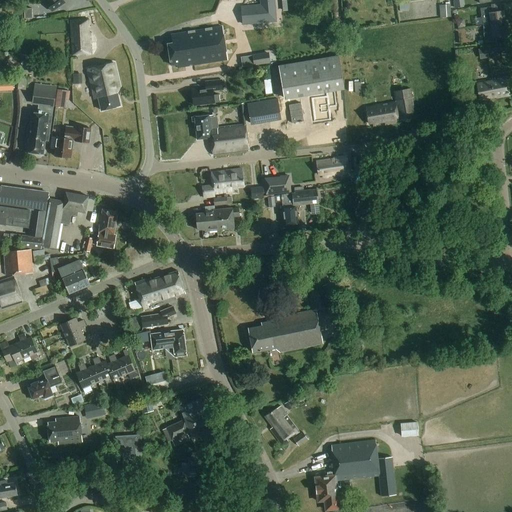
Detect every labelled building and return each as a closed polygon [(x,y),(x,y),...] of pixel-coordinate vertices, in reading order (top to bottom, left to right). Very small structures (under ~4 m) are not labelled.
[(48,0),(50,2),(47,4),(52,12),(65,3),(62,0),(48,0)] [(259,0),(260,6),(242,8),(243,25),(260,23),(262,23),(277,22),(274,0),(259,0)] [(452,3),(441,3),(441,16),(452,15),(452,3)] [(483,26),(505,23),(503,11),(492,13),(491,7),(480,9),(483,26)] [(72,56),(90,55),(88,20),(71,21),(72,56)] [(505,23),(483,26),(485,44),(496,42),(496,36),(507,35),(505,23)] [(227,61),(222,27),(171,35),(173,44),(168,44),(171,66),(176,65),(177,68),(227,61)] [(480,60),(492,58),(502,56),(500,46),(478,50),(480,60)] [(254,65),(270,63),(269,53),(252,56),(254,65)] [(338,88),(344,87),(338,56),(279,67),(284,98),(331,90),(338,88)] [(119,88),(113,63),(87,70),(94,99),(98,98),(101,111),(120,107),(117,94),(119,88)] [(208,66),(191,67),(192,76),(209,74),(208,66)] [(74,72),(74,82),(83,82),(82,72),(74,72)] [(510,98),(506,77),(476,83),(479,99),(483,98),(484,103),(490,102),(489,99),(496,97),(496,100),(510,98)] [(0,91),(13,90),(13,81),(0,81),(0,91)] [(219,95),(213,95),(213,91),(223,90),(222,81),(205,82),(206,89),(192,90),(193,105),(214,103),(219,103),(219,95)] [(35,84),(32,103),(54,106),(57,87),(35,84)] [(332,95),(316,98),(320,122),(336,119),(334,106),(341,105),(338,88),(331,90),(332,95)] [(416,118),(410,88),(393,91),(395,102),(366,107),(368,124),(372,123),(373,127),(379,126),(379,124),(385,123),(385,125),(399,123),(399,121),(416,118)] [(57,90),(55,107),(65,108),(66,100),(69,101),(70,91),(57,90)] [(277,100),(247,105),(249,126),(280,121),(277,100)] [(52,115),(31,113),(29,128),(28,128),(26,145),(27,145),(26,152),(36,154),(37,155),(40,155),(41,154),(42,155),(44,140),(48,141),(52,115)] [(214,127),(212,115),(195,117),(197,140),(211,138),(213,155),(249,151),(246,125),(217,128),(217,127),(214,127)] [(91,129),(77,128),(76,131),(66,130),(65,138),(57,137),(54,157),(71,160),(72,151),(70,151),(72,140),(75,141),(89,143),(91,129)] [(349,174),(346,157),(333,159),(333,160),(316,162),(318,175),(322,174),(323,178),(328,178),(327,176),(333,175),(334,176),(349,174)] [(242,169),(222,171),(224,193),(231,192),(231,187),(244,186),(242,169)] [(224,193),(222,171),(211,173),(213,186),(202,187),(204,198),(215,197),(214,195),(224,193)] [(265,178),(265,183),(266,192),(266,196),(285,194),(291,193),(290,175),(280,176),(280,177),(265,178)] [(0,218),(1,219),(1,216),(14,218),(13,225),(27,227),(30,211),(33,211),(30,231),(42,233),(45,213),(46,213),(49,194),(1,187),(0,187),(0,218)] [(262,187),(250,188),(251,200),(263,199),(262,187)] [(274,197),(268,198),(269,207),(275,207),(274,202),(282,202),(285,225),(297,223),(296,205),(319,203),(317,192),(317,190),(304,191),(299,191),(294,192),(294,193),(282,195),(282,194),(274,197)] [(64,201),(52,199),(48,222),(46,221),(43,239),(42,248),(58,250),(62,225),(69,226),(71,216),(76,217),(77,212),(85,214),(87,197),(65,193),(64,201)] [(231,199),(226,199),(226,197),(214,199),(214,206),(232,204),(231,199)] [(215,210),(214,206),(206,207),(206,213),(196,214),(198,230),(206,229),(206,231),(217,230),(215,210)] [(215,210),(217,230),(234,229),(233,217),(239,217),(238,208),(232,209),(232,208),(215,210)] [(114,212),(101,210),(96,245),(113,248),(115,236),(113,236),(116,215),(114,212)] [(8,249),(19,251),(21,236),(10,235),(8,249)] [(40,250),(41,250),(42,248),(43,239),(22,236),(21,247),(40,250)] [(86,237),(83,251),(90,253),(93,239),(86,237)] [(41,250),(40,250),(33,251),(35,261),(50,259),(49,254),(44,255),(43,249),(41,250)] [(6,276),(33,274),(31,250),(4,252),(6,276)] [(69,294),(90,285),(80,260),(60,268),(58,258),(51,259),(53,272),(60,271),(69,294)] [(185,294),(178,271),(151,280),(151,278),(135,283),(144,311),(177,300),(176,297),(185,294)] [(52,277),(39,282),(41,287),(54,283),(52,277)] [(2,309),(23,302),(15,278),(0,283),(0,307),(2,307),(2,309)] [(249,328),(252,341),(254,353),(276,348),(280,352),(324,343),(317,310),(331,307),(327,285),(309,288),(313,311),(270,319),(270,321),(262,323),(263,326),(249,328)] [(141,317),(142,328),(168,325),(167,318),(176,314),(173,306),(160,311),(161,314),(141,317)] [(127,320),(130,331),(139,328),(136,317),(127,320)] [(60,325),(63,332),(84,323),(83,320),(78,322),(76,318),(60,325)] [(63,332),(66,339),(82,333),(80,329),(86,326),(84,323),(63,332)] [(151,334),(152,347),(153,350),(165,348),(167,358),(187,355),(185,343),(183,330),(151,334)] [(133,343),(133,344),(134,344),(151,341),(151,339),(150,339),(149,332),(132,335),(133,343)] [(84,337),(82,333),(66,339),(70,347),(91,338),(89,334),(84,337)] [(21,335),(30,356),(38,353),(31,337),(27,339),(24,334),(21,335)] [(20,342),(15,344),(22,360),(30,356),(21,335),(18,336),(20,342)] [(22,360),(15,344),(9,346),(7,341),(0,344),(0,345),(7,362),(14,359),(16,362),(22,360)] [(121,358),(128,374),(135,371),(126,350),(123,351),(125,356),(121,358)] [(121,377),(128,374),(121,358),(117,360),(115,355),(112,356),(121,377)] [(113,380),(121,377),(112,356),(109,357),(111,363),(107,364),(107,365),(112,376),(113,380)] [(99,357),(96,358),(105,379),(112,376),(107,365),(107,364),(105,361),(101,363),(99,357)] [(95,365),(91,367),(97,383),(105,379),(96,358),(93,360),(95,365)] [(84,363),(81,365),(90,386),(97,383),(91,367),(87,369),(84,363)] [(90,386),(81,365),(78,366),(81,371),(76,373),(83,389),(90,386)] [(62,383),(56,367),(43,371),(46,379),(38,382),(38,381),(31,384),(32,386),(28,387),(30,393),(29,393),(32,400),(43,395),(45,400),(54,397),(50,387),(62,383)] [(81,395),(71,399),(74,407),(84,403),(81,395)] [(183,420),(166,428),(162,430),(165,436),(188,425),(186,422),(192,419),(191,417),(199,413),(198,410),(207,406),(203,397),(179,408),(183,414),(180,415),(183,420)] [(150,399),(139,402),(142,414),(154,411),(150,399)] [(294,407),(290,400),(284,404),(289,410),(294,407)] [(98,410),(100,416),(105,415),(102,402),(84,406),(86,412),(98,410)] [(172,440),(187,433),(189,428),(203,422),(204,425),(212,421),(209,416),(211,415),(207,406),(198,410),(199,413),(191,417),(192,419),(186,422),(188,425),(165,436),(168,442),(172,440)] [(293,438),(299,433),(280,407),(266,417),(274,427),(270,430),(282,446),(288,442),(287,440),(292,437),(293,438)] [(58,444),(82,442),(79,417),(55,419),(56,422),(48,423),(50,442),(58,441),(58,444)] [(417,422),(400,424),(401,437),(418,436),(417,422)] [(302,432),(293,439),(299,447),(308,440),(302,432)] [(141,435),(116,436),(117,458),(123,457),(124,474),(137,473),(137,470),(135,449),(142,448),(141,435)] [(335,475),(315,477),(318,502),(324,501),(326,511),(347,508),(346,496),(337,498),(335,481),(339,481),(340,487),(349,486),(348,479),(377,476),(380,497),(396,495),(391,456),(378,458),(376,440),(331,445),(335,475)] [(7,481),(0,481),(0,498),(17,495),(15,482),(7,484),(7,481)]
